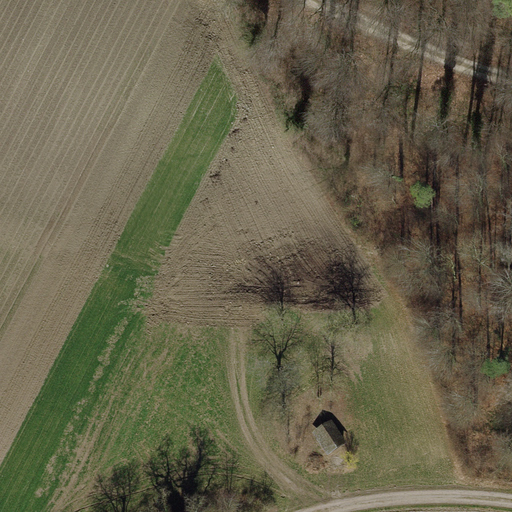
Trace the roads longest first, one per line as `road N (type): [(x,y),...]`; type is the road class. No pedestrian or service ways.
road 1 (track): [(296,0),(320,20),(447,80),(511,86)]
road 2 (track): [(326,511),(411,497),(511,503)]
